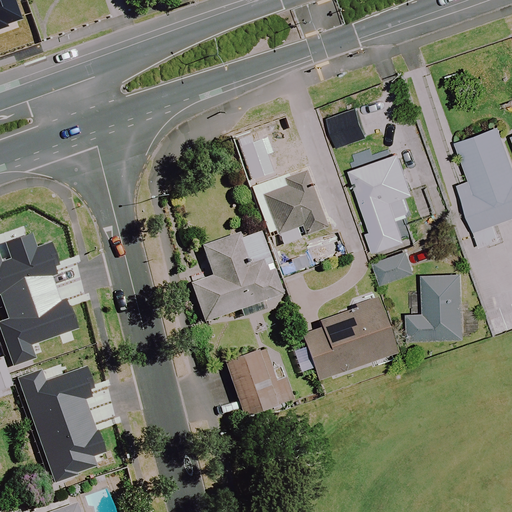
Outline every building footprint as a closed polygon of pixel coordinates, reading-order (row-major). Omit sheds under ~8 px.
[(368,138),(358,110),(329,120),(339,149),(368,138)] [(511,158),(501,127),(458,143),(472,181),(460,185),(482,247),(501,240),(495,225),(511,218),(511,158)] [(414,193),(401,154),(352,170),(379,251),(407,242),(400,219),(410,216),(404,197),(414,193)] [(326,229),(305,171),(282,180),(285,187),(261,196),(276,237),(300,228),(304,238),(326,229)] [(344,256),(334,232),(306,244),(315,267),(344,256)] [(280,297),(258,233),(238,240),(237,236),(201,248),(210,277),(189,285),(202,324),(239,311),(241,318),(266,310),(263,302),(280,297)] [(414,275),(407,252),(375,262),(382,285),(414,275)] [(0,312),(26,389),(57,378),(42,335),(73,325),(60,289),(43,295),(40,285),(24,290),(16,268),(0,273),(0,312)] [(466,338),(463,273),(424,275),(426,313),(411,314),(412,340),(466,338)] [(393,355),(374,302),(298,328),(317,382),(393,355)] [(244,423),(282,409),(294,405),(285,380),(273,384),(262,351),(223,364),(244,423)] [(0,398),(10,396),(0,361),(0,398)] [(63,411),(57,389),(25,398),(31,420),(63,411)] [(79,511),(75,501),(46,511),(79,511)]
